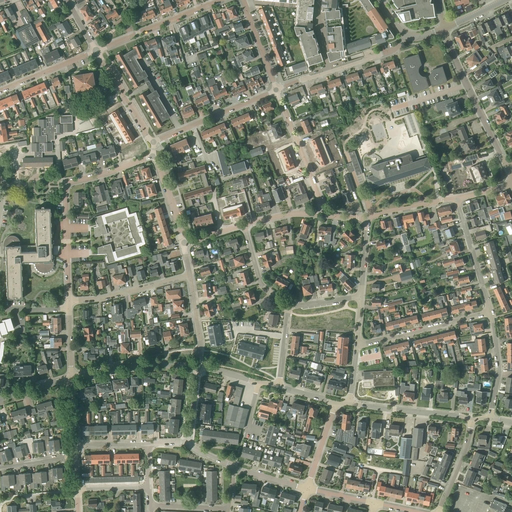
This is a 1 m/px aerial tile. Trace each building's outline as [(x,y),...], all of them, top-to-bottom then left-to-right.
[(30,0),(28,2),(27,0),(26,0),(23,2),(27,9),(28,11),(33,8),(32,6),(34,5),(31,0),(30,0)] [(61,4),(59,1),(58,0),(48,0),(49,1),(46,3),(50,10),(53,8),(55,12),(61,9),(59,5),(61,4)] [(98,7),(93,0),(91,1),(94,6),(90,8),(90,7),(88,8),(86,6),(80,10),(83,15),(98,7)] [(310,65),(323,61),(321,52),(319,52),(318,49),(320,49),(312,27),(312,21),(314,0),(297,0),(297,4),(295,29),(306,61),(307,66),(310,65)] [(326,52),(330,62),(346,56),(345,53),(345,46),(341,8),(336,8),(336,0),(322,0),(322,8),(321,9),(321,10),(322,10),(325,10),(330,51),(326,52)] [(359,0),(382,34),(349,45),(347,45),(349,53),(375,44),(385,41),(385,39),(392,39),(393,39),(393,38),(394,38),(394,37),(394,36),(383,21),(379,15),(375,8),(374,8),(368,0),(359,0)] [(394,0),(395,2),(396,3),(397,5),(399,6),(400,7),(402,13),(398,14),(404,22),(412,20),(420,18),(424,17),(434,15),(431,4),(431,1),(430,0),(394,0)] [(164,5),(167,12),(172,9),(170,3),(164,5)] [(161,14),(167,12),(164,5),(158,7),(161,14)] [(14,14),(10,7),(6,9),(5,9),(4,9),(4,10),(3,10),(7,17),(9,16),(11,21),(16,19),(13,14),(14,14)] [(98,7),(83,15),(86,21),(93,17),(91,15),(94,13),(97,11),(97,10),(99,9),(98,7)] [(146,10),(147,12),(149,19),(155,16),(153,11),(152,7),(147,9),(146,10)] [(222,17),(235,12),(234,9),(235,9),(234,7),(233,7),(226,9),(227,12),(221,14),(222,17)] [(263,20),(270,17),(273,16),(272,14),(269,15),(266,8),(259,10),(263,20)] [(13,31),(14,33),(18,41),(23,49),(25,48),(41,40),(42,43),(51,38),(44,24),(42,21),(34,26),(32,22),(25,9),(20,12),(22,16),(21,19),(25,25),(13,31)] [(113,19),(118,16),(114,10),(109,13),(113,19)] [(2,12),(2,11),(0,12),(0,22),(0,23),(2,26),(5,32),(8,31),(4,21),(7,19),(3,11),(2,12)] [(143,21),(149,19),(147,12),(141,15),(143,21)] [(226,21),(230,19),(237,17),(236,16),(237,15),(237,14),(236,14),(235,12),(222,17),(223,20),(224,19),(226,21)] [(109,22),(113,19),(109,13),(105,16),(109,22)] [(505,24),(505,25),(510,23),(511,27),(511,16),(509,17),(507,13),(501,16),(505,24)] [(213,28),(208,15),(207,16),(206,16),(205,16),(205,15),(202,17),(208,30),(213,28)] [(505,24),(501,16),(495,19),(496,19),(493,20),(500,35),(502,34),(499,27),(505,24)] [(32,22),(34,26),(42,21),(44,21),(42,17),(32,22)] [(208,30),(202,17),(200,18),(199,19),(198,19),(203,33),(203,32),(208,30)] [(266,29),(273,26),(279,24),(278,21),(275,22),(276,23),(272,25),(270,17),(263,20),(266,29)] [(214,21),(217,29),(224,27),(220,18),(214,21)] [(98,26),(97,24),(100,22),(98,19),(95,21),(88,25),(91,29),(98,26)] [(203,33),(198,19),(196,20),(196,21),(195,20),(193,22),(198,35),(203,33)] [(497,36),(500,35),(493,20),(490,22),(490,21),(484,24),(488,32),(494,29),(497,36)] [(57,26),(58,29),(60,28),(65,36),(71,33),(67,26),(68,26),(66,21),(57,26)] [(198,35),(193,22),(190,23),(189,24),(188,24),(193,38),(194,38),(193,37),(198,35)] [(217,29),(219,34),(230,30),(229,29),(233,28),(235,32),(242,29),(240,23),(233,26),(232,23),(227,25),(224,27),(217,29)] [(193,38),(188,24),(186,25),(186,26),(186,25),(183,27),(188,40),(193,38)] [(482,35),(488,32),(484,24),(478,26),(480,31),(477,32),(483,44),(486,42),(482,35)] [(98,26),(91,29),(94,35),(101,31),(101,30),(104,28),(103,26),(99,28),(98,26)] [(270,38),(277,36),(282,34),(281,31),(279,31),(279,32),(276,34),(273,26),(266,29),(270,38)] [(188,40),(183,27),(180,28),(179,29),(178,30),(183,42),(188,40)] [(471,39),(478,34),(476,29),(468,32),(471,39)] [(469,41),(470,40),(469,38),(465,40),(462,35),(455,38),(458,45),(466,42),(469,41)] [(75,38),(74,36),(66,41),(68,45),(72,43),(75,48),(76,48),(78,47),(78,46),(81,45),(76,37),(75,38)] [(172,54),(174,60),(176,59),(175,53),(177,52),(175,47),(174,47),(173,44),(175,44),(173,36),(167,38),(172,54)] [(239,42),(246,40),(245,36),(236,39),(234,36),(229,38),(231,44),(239,41),(239,42)] [(279,45),(284,44),(283,42),(279,43),(277,36),(270,38),(273,47),(279,45)] [(174,60),(172,54),(167,38),(161,39),(163,47),(167,46),(168,49),(165,50),(167,55),(169,55),(171,61),(174,60)] [(157,44),(154,39),(146,42),(143,42),(145,46),(147,45),(149,49),(151,48),(151,47),(157,44)] [(239,41),(231,44),(232,46),(236,44),(238,49),(249,45),(246,40),(239,42),(239,41)] [(466,42),(458,45),(461,50),(465,48),(467,51),(473,49),(469,41),(466,42)] [(166,111),(166,112),(161,115),(159,113),(164,110),(157,100),(153,102),(152,100),(156,97),(160,95),(156,90),(154,91),(150,84),(148,80),(146,77),(147,76),(144,71),(141,72),(137,75),(136,72),(140,70),(134,60),(130,62),(128,60),(136,55),(138,59),(144,56),(142,51),(143,50),(140,45),(139,46),(139,45),(133,48),(133,49),(123,55),(121,53),(115,56),(119,61),(118,62),(120,66),(123,65),(124,67),(121,68),(124,73),(126,71),(128,74),(125,75),(128,79),(130,78),(131,80),(129,81),(131,86),(132,85),(134,88),(140,85),(138,82),(143,79),(145,82),(147,86),(151,93),(146,95),(145,93),(139,96),(140,99),(140,100),(142,104),(145,102),(146,105),(143,106),(146,110),(148,109),(150,111),(147,112),(150,117),(152,115),(153,118),(151,119),(153,123),(154,123),(157,128),(163,124),(162,122),(170,117),(166,111)] [(282,53),(279,45),(273,47),(272,48),(276,57),(283,55),(286,53),(286,51),(282,53)] [(224,56),(223,48),(220,48),(220,46),(216,46),(219,58),(224,56)] [(511,51),(510,46),(509,46),(504,48),(505,51),(499,54),(501,58),(503,57),(505,61),(509,59),(508,57),(511,55),(511,56),(511,51)] [(53,61),(50,53),(46,54),(44,49),(40,51),(43,60),(45,59),(47,63),(53,61)] [(50,53),(53,61),(60,58),(57,50),(50,53)] [(236,61),(252,54),(250,50),(241,53),(242,54),(237,56),(234,57),(236,61)] [(478,61),(476,57),(479,55),(476,50),(472,54),(473,56),(466,60),(471,67),(479,62),(480,65),(485,61),(488,59),(486,56),(478,61)] [(252,54),(236,61),(239,67),(241,66),(240,63),(245,61),(245,62),(254,59),(252,54)] [(414,92),(429,88),(425,77),(423,77),(421,76),(419,74),(418,70),(419,68),(420,66),(421,65),(418,54),(403,59),(414,92)] [(286,62),(283,55),(276,57),(280,67),(290,63),(289,61),(286,62)] [(496,60),(494,56),(485,62),(487,65),(496,60)] [(29,62),(32,69),(38,67),(35,60),(29,62)] [(287,76),(308,70),(307,66),(306,61),(284,68),(287,76)] [(393,61),(387,63),(389,69),(392,68),(393,70),(398,69),(396,63),(394,64),(393,61)] [(27,72),(32,69),(29,62),(24,65),(27,72)] [(386,70),(389,69),(387,63),(381,65),(382,68),(380,68),(381,73),(384,72),(385,74),(387,73),(386,70)] [(21,74),(27,72),(24,65),(18,67),(21,74)] [(487,68),(485,65),(482,67),(475,72),(476,74),(475,75),(476,75),(475,76),(476,78),(477,78),(478,79),(485,73),(487,73),(485,69),(487,68)] [(252,76),(259,73),(256,66),(249,69),(250,71),(244,73),(245,77),(246,77),(246,78),(249,77),(248,76),(251,75),(252,76)] [(15,76),(21,74),(18,67),(13,69),(15,76)] [(375,67),(369,69),(371,75),(374,74),(375,76),(380,74),(378,69),(376,69),(375,67)] [(432,86),(447,82),(442,67),(432,70),(431,73),(430,74),(429,76),(432,86)] [(371,75),(369,69),(363,71),(364,73),(362,74),(364,80),(369,78),(368,76),(371,75)] [(5,81),(11,78),(8,71),(2,74),(5,81)] [(225,84),(229,82),(224,72),(221,74),(225,84)] [(95,92),(94,89),(94,88),(92,73),(73,76),(76,92),(81,91),(81,93),(82,93),(82,95),(89,94),(89,93),(95,92)] [(225,88),(227,87),(221,73),(218,74),(219,75),(220,78),(220,79),(223,86),(224,86),(225,88)] [(358,73),(351,75),(353,80),(357,79),(357,82),(362,80),(360,75),(358,75),(358,73)] [(260,79),(258,75),(244,81),(246,84),(246,85),(248,90),(251,89),(251,90),(263,85),(261,78),(260,79)] [(353,80),(351,75),(345,77),(346,79),(344,80),(346,85),(351,84),(350,82),(353,80)] [(59,83),(57,78),(50,81),(52,85),(49,87),(52,94),(58,107),(61,106),(60,103),(56,92),(55,90),(56,89),(55,87),(60,84),(60,83),(59,83)] [(215,100),(221,97),(216,85),(215,84),(213,78),(206,81),(209,87),(207,87),(210,95),(212,94),(215,100)] [(340,78),(334,80),(336,86),(339,85),(339,87),(344,86),(343,80),(341,81),(340,78)] [(336,86),(334,80),(327,82),(328,85),(326,86),(328,91),(333,90),(332,87),(336,86)] [(485,90),(493,86),(490,80),(482,84),(483,87),(482,87),(484,90),(485,90)] [(235,82),(240,94),(246,92),(243,85),(242,83),(239,85),(237,81),(235,82)] [(240,94),(235,82),(232,83),(233,87),(234,90),(231,91),(234,97),(240,94)] [(38,86),(41,93),(47,90),(46,89),(44,83),(38,86)] [(216,85),(221,97),(227,94),(224,88),(221,90),(220,87),(220,88),(218,83),(215,84),(216,85)] [(322,84),(316,86),(318,92),(321,91),(322,95),(327,93),(325,86),(323,87),(322,84)] [(189,96),(194,94),(191,85),(185,87),(189,96)] [(32,88),(35,95),(41,93),(38,86),(32,88)] [(195,88),(197,92),(203,105),(209,102),(207,96),(206,96),(205,93),(202,94),(200,91),(201,90),(199,86),(195,88)] [(301,93),(304,92),(302,86),(292,90),(293,94),(291,95),(288,96),(291,104),(292,104),(293,106),(300,103),(299,101),(298,98),(296,93),(300,91),(301,93)] [(314,93),(318,92),(316,86),(310,88),(310,91),(308,92),(310,97),(312,96),(315,96),(314,93)] [(489,101),(503,94),(500,86),(498,87),(490,91),(491,94),(487,95),(488,98),(489,101)] [(32,88),(27,90),(30,97),(35,95),(32,88)] [(30,97),(27,90),(21,93),(22,95),(24,99),(24,100),(27,98),(28,102),(30,101),(31,105),(33,104),(32,103),(34,103),(33,99),(31,100),(30,97)] [(197,107),(203,105),(197,92),(195,93),(195,94),(192,95),(194,99),(195,101),(194,101),(197,107)] [(14,104),(19,102),(16,94),(11,97),(14,104)] [(503,94),(489,101),(491,104),(491,103),(492,106),(496,104),(498,107),(506,103),(503,94)] [(176,108),(177,107),(180,106),(177,95),(172,97),(176,108)] [(8,106),(14,104),(11,97),(5,99),(8,106)] [(416,129),(408,98),(391,102),(390,98),(376,102),(378,110),(393,106),(400,131),(411,128),(412,133),(417,132),(416,129)] [(0,102),(3,109),(8,106),(5,99),(0,101),(0,102)] [(459,106),(457,103),(457,102),(449,105),(447,101),(435,104),(438,111),(447,107),(450,117),(461,112),(458,106),(459,106)] [(266,112),(273,109),(270,102),(263,106),(259,108),(261,112),(265,110),(266,112)] [(194,113),(192,108),(190,105),(181,109),(183,112),(182,112),(184,118),(184,117),(185,119),(188,118),(187,116),(190,115),(194,113)] [(509,114),(505,106),(501,106),(500,107),(498,107),(501,112),(494,115),(497,120),(496,121),(497,124),(499,124),(503,122),(504,122),(506,121),(506,120),(507,120),(505,116),(509,114)] [(118,109),(108,115),(111,121),(121,115),(118,109)] [(107,115),(105,111),(99,115),(102,120),(108,116),(107,114),(107,115)] [(243,116),(245,122),(251,119),(254,118),(252,115),(250,116),(249,113),(243,116)] [(115,127),(125,121),(121,115),(111,121),(115,127)] [(351,129),(357,127),(353,115),(347,117),(351,129)] [(72,123),(72,116),(60,116),(60,117),(59,117),(51,117),(46,117),(46,120),(38,120),(38,128),(33,128),(33,136),(31,136),(31,143),(31,152),(36,151),(36,155),(34,155),(34,159),(23,159),(23,167),(52,166),(52,158),(42,158),(42,153),(44,153),(44,151),(52,151),(52,143),(51,143),(51,141),(54,140),(54,135),(56,135),(56,133),(65,132),(64,132),(72,132),(72,124),(71,124),(71,123),(72,123)] [(271,125),(270,121),(268,117),(267,118),(263,119),(265,125),(267,124),(268,127),(271,125)] [(234,126),(239,124),(237,118),(231,121),(234,126)] [(307,119),(303,121),(301,122),(303,128),(309,125),(309,126),(312,125),(312,124),(316,123),(318,122),(317,120),(315,121),(312,122),(311,121),(308,122),(307,120),(307,119)] [(125,121),(115,127),(118,133),(128,127),(125,121)] [(270,134),(280,130),(279,127),(280,126),(279,124),(278,124),(271,126),(272,130),(268,131),(270,134)] [(309,125),(303,128),(305,134),(312,131),(309,125)] [(228,126),(203,134),(205,139),(229,131),(228,126)] [(128,127),(118,133),(121,139),(131,133),(128,127)] [(460,147),(456,148),(458,152),(464,150),(465,153),(466,153),(467,153),(468,154),(469,153),(469,152),(469,151),(475,149),(472,144),(474,143),(472,138),(468,139),(463,127),(457,129),(458,133),(462,142),(461,142),(462,142),(460,143),(461,146),(463,146),(463,147),(462,148),(462,147),(460,148),(460,147)] [(371,128),(364,129),(367,148),(374,147),(371,128)] [(457,129),(449,132),(451,138),(456,137),(455,134),(458,133),(457,129)] [(280,130),(270,134),(270,136),(274,134),(275,139),(283,136),(282,136),(283,135),(283,133),(281,133),(280,130)] [(441,142),(451,138),(448,132),(439,136),(435,138),(437,144),(441,142)] [(131,133),(121,139),(125,145),(135,139),(131,133)] [(382,138),(387,152),(396,149),(391,134),(382,138)] [(322,136),(311,140),(314,147),(324,142),(322,136)] [(186,139),(181,141),(185,150),(190,148),(186,139)] [(181,141),(177,143),(180,152),(185,150),(181,141)] [(324,142),(314,147),(316,153),(327,149),(324,142)] [(109,158),(106,149),(105,149),(105,148),(103,149),(102,146),(101,146),(101,143),(95,145),(98,156),(101,155),(102,160),(109,158)] [(176,154),(180,152),(177,143),(174,144),(172,145),(172,147),(169,148),(175,162),(178,160),(176,154)] [(106,149),(109,158),(110,157),(111,158),(116,157),(116,156),(115,156),(113,148),(114,148),(113,144),(108,146),(106,147),(107,149),(106,149)] [(95,157),(98,156),(95,145),(93,146),(94,148),(87,150),(88,155),(87,155),(89,163),(96,161),(95,157)] [(252,158),(263,153),(261,147),(250,151),(252,158)] [(288,148),(278,151),(280,158),(291,154),(288,148)] [(327,149),(316,153),(319,159),(329,155),(327,149)] [(89,163),(87,155),(84,155),(83,151),(77,153),(79,161),(82,161),(83,164),(89,163)] [(67,155),(69,159),(71,168),(77,166),(76,162),(79,161),(77,153),(71,154),(67,155)] [(291,154),(280,158),(283,165),(293,161),(291,154)] [(371,167),(374,175),(367,177),(370,188),(385,183),(385,184),(390,183),(389,182),(431,168),(429,163),(427,158),(426,158),(425,156),(412,160),(411,155),(410,155),(410,154),(409,154),(408,154),(408,155),(407,155),(374,165),(374,166),(371,167)] [(329,155),(319,159),(321,166),(332,162),(329,155)] [(468,162),(462,163),(463,168),(473,165),(472,161),(475,160),(474,156),(467,158),(468,162)] [(71,168),(69,159),(67,160),(67,159),(62,160),(64,169),(71,168)] [(293,161),(283,165),(285,171),(296,167),(293,161)] [(233,173),(246,169),(244,162),(231,166),(233,173)] [(190,164),(192,170),(187,172),(189,178),(198,175),(196,169),(195,169),(194,163),(190,164)] [(483,168),(483,167),(483,165),(482,165),(482,164),(472,168),(469,169),(470,173),(472,173),(473,176),(472,178),(474,181),(476,182),(486,178),(486,177),(487,176),(486,175),(485,175),(483,168)] [(207,172),(205,166),(196,169),(198,175),(201,174),(203,181),(207,180),(205,173),(207,172)] [(179,174),(178,175),(180,181),(189,178),(187,172),(183,173),(181,167),(177,168),(179,174)] [(135,177),(149,173),(148,168),(140,170),(141,173),(140,173),(140,172),(134,174),(135,177)] [(413,184),(416,198),(427,195),(427,196),(438,193),(433,172),(420,176),(422,181),(413,184)] [(353,201),(350,193),(355,191),(349,174),(343,176),(349,192),(345,193),(344,191),(341,192),(341,194),(345,204),(353,201)] [(328,195),(336,192),(333,184),(335,183),(333,177),(327,179),(328,184),(324,185),(328,195)] [(248,186),(245,178),(233,182),(234,187),(241,185),(241,188),(248,186)] [(126,189),(125,188),(122,189),(120,180),(114,182),(114,183),(110,184),(111,189),(110,189),(112,196),(118,195),(118,196),(123,195),(125,201),(129,200),(126,189)] [(205,188),(203,189),(205,195),(213,192),(211,186),(209,187),(207,180),(203,181),(205,188)] [(135,195),(154,189),(153,184),(146,186),(145,185),(141,186),(142,189),(134,191),(135,195)] [(97,193),(92,194),(93,198),(98,197),(99,202),(105,200),(105,199),(103,191),(104,191),(102,185),(95,187),(97,193)] [(297,205),(309,200),(303,186),(297,189),(299,194),(293,196),(297,205)] [(281,201),(285,199),(281,187),(277,189),(279,196),(281,201)] [(156,195),(154,189),(135,195),(137,199),(145,197),(145,198),(148,197),(156,195)] [(203,189),(194,192),(195,198),(200,196),(202,203),(206,201),(204,195),(205,195),(203,189)] [(281,201),(279,196),(277,189),(272,190),(276,202),(281,201)] [(195,198),(194,192),(184,194),(186,201),(187,200),(189,207),(193,205),(191,199),(195,198)] [(502,202),(504,205),(505,204),(505,205),(511,203),(510,199),(511,199),(509,195),(507,195),(506,192),(503,193),(504,196),(504,197),(503,198),(504,201),(502,202)] [(81,195),(81,193),(74,193),(74,205),(82,205),(81,199),(85,199),(85,195),(81,195)] [(504,197),(504,196),(503,193),(500,194),(500,195),(495,197),(499,206),(504,205),(502,202),(504,201),(503,198),(504,197)] [(260,197),(260,196),(259,194),(257,194),(258,198),(257,198),(258,202),(259,205),(255,206),(257,212),(264,210),(260,197)] [(263,196),(260,197),(264,210),(271,209),(270,206),(273,206),(270,198),(269,199),(268,194),(263,196)] [(469,212),(474,211),(480,209),(477,200),(471,202),(472,203),(467,205),(469,212)] [(235,205),(238,216),(245,215),(243,206),(242,203),(235,205)] [(229,207),(231,218),(238,216),(235,205),(229,207)] [(449,216),(449,215),(452,214),(450,206),(437,209),(439,217),(446,215),(447,217),(440,218),(441,223),(453,221),(452,216),(449,216)] [(500,215),(502,221),(505,220),(502,214),(505,214),(504,210),(503,210),(502,207),(498,209),(497,208),(492,210),(491,206),(487,208),(488,211),(490,219),(500,215)] [(153,216),(156,216),(162,214),(160,207),(154,209),(155,213),(152,214),(149,215),(150,218),(153,216)] [(229,207),(222,208),(225,220),(231,218),(229,207)] [(128,215),(126,208),(102,216),(101,215),(94,217),(94,218),(95,218),(97,224),(96,224),(96,225),(97,224),(98,226),(93,227),(93,228),(94,228),(94,232),(94,238),(98,237),(105,234),(104,229),(105,229),(104,225),(121,220),(127,218),(129,224),(128,224),(132,239),(133,239),(135,245),(128,247),(113,252),(111,248),(109,249),(108,244),(101,246),(97,248),(98,250),(97,250),(98,254),(97,254),(97,255),(106,254),(107,256),(106,256),(108,263),(116,261),(115,261),(140,253),(138,246),(145,244),(141,231),(143,231),(141,225),(139,226),(135,213),(128,215)] [(50,217),(50,209),(35,209),(36,245),(20,246),(20,244),(20,242),(19,240),(18,239),(17,238),(15,236),(13,236),(11,236),(9,236),(8,237),(6,238),(5,239),(4,240),(4,242),(3,244),(3,246),(4,257),(6,257),(7,299),(13,299),(13,301),(15,301),(15,299),(22,299),(21,262),(34,262),(35,264),(35,265),(35,267),(36,269),(37,270),(39,271),(41,272),(42,273),(44,273),(46,273),(48,272),(49,271),(50,271),(51,270),(52,268),(53,266),(53,265),(53,263),(52,217),(50,217)] [(490,219),(488,211),(482,213),(483,215),(476,217),(476,218),(471,219),(473,226),(480,224),(479,220),(485,218),(485,219),(489,217),(490,219)] [(194,226),(198,226),(198,227),(202,226),(199,217),(196,218),(194,212),(191,213),(194,226)] [(424,215),(424,212),(418,213),(419,221),(423,221),(424,226),(428,225),(427,220),(430,220),(429,214),(424,215)] [(157,222),(164,220),(162,214),(156,216),(157,222)] [(211,214),(205,216),(207,225),(214,223),(211,214)] [(405,229),(409,228),(408,223),(414,222),(412,214),(402,217),(404,224),(405,229)] [(205,216),(199,217),(202,226),(207,225),(205,216)] [(403,234),(405,233),(404,225),(401,225),(399,217),(393,219),(395,226),(395,229),(398,228),(399,230),(402,230),(403,234)] [(166,226),(164,220),(157,222),(159,225),(156,226),(152,227),(153,230),(166,226)] [(388,221),(388,220),(380,221),(382,229),(388,228),(388,231),(393,230),(391,221),(388,221)] [(429,231),(440,229),(438,222),(433,223),(434,225),(428,226),(429,231)] [(477,240),(486,237),(485,233),(492,231),(490,224),(476,228),(477,232),(475,233),(477,240)] [(166,226),(159,228),(160,229),(161,234),(168,232),(166,226)] [(298,228),(299,239),(306,239),(306,236),(305,227),(298,228)] [(447,238),(449,237),(454,235),(452,228),(447,229),(445,230),(445,231),(442,231),(445,239),(447,238)] [(285,229),(277,230),(278,238),(278,241),(286,240),(285,229)] [(263,242),(262,239),(264,238),(269,237),(267,230),(259,232),(259,233),(255,234),(257,240),(257,243),(263,242)] [(163,240),(169,238),(168,232),(161,234),(163,240)] [(406,233),(405,233),(403,234),(401,234),(405,249),(407,248),(410,248),(406,233)] [(509,262),(511,261),(511,258),(506,237),(502,238),(509,262)] [(169,238),(163,240),(165,246),(166,246),(171,244),(169,238)] [(239,244),(237,239),(232,240),(232,239),(229,240),(230,241),(229,241),(229,242),(227,243),(229,247),(231,246),(231,247),(232,246),(233,249),(240,247),(239,244)] [(389,243),(389,240),(385,241),(385,240),(376,242),(378,249),(386,247),(385,244),(389,243)] [(446,251),(458,247),(456,241),(449,243),(451,248),(449,248),(449,247),(445,248),(440,249),(442,252),(446,251)] [(495,284),(505,281),(502,271),(504,270),(495,241),(485,244),(486,246),(484,247),(492,273),(491,274),(493,282),(494,281),(495,284)] [(345,243),(342,242),(341,249),(353,250),(354,243),(345,242),(345,243)] [(450,251),(452,251),(453,255),(460,252),(458,247),(446,251),(447,254),(451,252),(450,251)] [(221,258),(225,257),(225,255),(232,253),(230,248),(223,250),(224,254),(220,255),(221,258)] [(204,256),(203,250),(195,252),(197,258),(202,256),(204,261),(210,260),(208,255),(204,256)] [(264,261),(275,258),(273,251),(270,252),(270,251),(262,254),(264,261)] [(160,264),(165,262),(164,257),(167,256),(166,252),(157,254),(160,264)] [(229,264),(244,260),(242,256),(233,258),(233,259),(228,261),(229,264)] [(266,267),(277,264),(275,258),(264,261),(266,267)] [(464,265),(462,258),(455,260),(454,258),(448,260),(442,262),(443,266),(455,263),(456,267),(464,265)] [(170,263),(169,261),(166,262),(166,264),(166,266),(167,266),(167,268),(170,267),(171,271),(178,270),(176,262),(170,263)] [(351,271),(351,264),(340,263),(339,270),(343,270),(351,271)] [(116,264),(106,266),(106,268),(107,269),(113,268),(115,276),(112,277),(113,284),(116,283),(117,285),(121,284),(116,264)] [(158,267),(157,264),(153,265),(153,266),(149,267),(149,266),(148,267),(149,271),(150,277),(158,275),(156,269),(156,268),(158,267)] [(266,267),(267,274),(279,271),(277,264),(266,267)] [(385,270),(386,265),(379,264),(379,265),(374,265),(374,268),(373,269),(372,271),(373,271),(373,272),(381,273),(382,269),(385,270)] [(392,275),(397,274),(400,273),(405,271),(403,264),(398,265),(398,267),(395,268),(390,270),(392,275)] [(128,274),(126,268),(122,269),(121,265),(117,266),(117,267),(117,269),(118,271),(121,284),(125,283),(123,275),(128,274)] [(138,280),(144,278),(142,271),(145,270),(144,265),(135,267),(136,272),(138,280)] [(126,268),(128,274),(129,277),(135,275),(133,266),(126,268)] [(215,268),(201,273),(202,277),(211,274),(211,273),(216,272),(215,268)] [(401,281),(413,278),(411,270),(399,273),(401,281)] [(238,278),(235,278),(236,281),(238,281),(242,279),(249,277),(247,271),(241,273),(237,274),(238,278)] [(280,277),(279,271),(267,274),(269,281),(270,280),(277,278),(280,277)] [(89,286),(88,274),(82,275),(82,279),(83,283),(79,283),(80,290),(87,289),(87,286),(89,286)] [(469,278),(469,277),(469,276),(468,276),(468,275),(458,278),(458,276),(453,277),(454,281),(458,280),(460,287),(465,285),(464,283),(470,282),(469,281),(470,281),(470,279),(469,279),(469,278)] [(105,288),(104,285),(108,284),(106,276),(101,277),(102,280),(96,282),(97,285),(98,285),(99,289),(105,288)] [(352,291),(357,286),(352,281),(350,283),(345,278),(342,282),(352,291)] [(334,279),(327,280),(329,292),(336,291),(335,283),(334,279)] [(327,280),(321,281),(322,293),(329,292),(327,280)] [(322,293),(321,281),(314,282),(316,294),(322,293)] [(307,283),(309,295),(316,294),(314,282),(307,283)] [(307,283),(300,284),(301,287),(300,287),(301,296),(309,295),(307,283)] [(496,295),(502,293),(499,287),(493,289),(496,295)] [(166,299),(172,299),(178,298),(180,298),(179,290),(166,291),(166,299)] [(253,293),(252,291),(245,293),(246,299),(255,297),(254,293),(253,293)] [(499,301),(505,298),(502,293),(496,295),(499,301)] [(256,301),(255,297),(246,299),(247,303),(248,303),(248,305),(256,303),(255,301),(256,301)] [(165,307),(183,305),(182,301),(178,301),(178,298),(172,299),(172,303),(169,303),(169,304),(164,305),(165,307)] [(382,299),(382,298),(377,298),(377,299),(373,299),(372,306),(381,306),(381,303),(386,303),(386,299),(382,299)] [(501,307),(507,304),(505,298),(499,301),(501,307)] [(140,306),(141,309),(140,306),(144,305),(145,309),(147,308),(148,315),(152,315),(150,304),(146,305),(144,299),(138,300),(140,306)] [(465,310),(464,304),(460,305),(458,299),(456,299),(459,312),(465,310)] [(141,309),(140,306),(138,300),(132,302),(133,305),(132,305),(132,308),(129,309),(129,315),(130,315),(138,313),(137,310),(141,309)] [(244,303),(243,300),(239,301),(231,304),(232,308),(233,308),(234,311),(242,309),(240,304),(244,303)] [(442,302),(438,303),(442,316),(444,316),(444,317),(448,316),(448,315),(446,308),(443,309),(442,302)] [(205,311),(213,309),(212,305),(211,303),(204,305),(204,307),(203,307),(205,311)] [(504,313),(510,310),(507,304),(501,307),(504,313)] [(174,314),(174,310),(183,309),(183,305),(165,307),(163,307),(159,308),(160,311),(164,311),(163,310),(165,309),(170,309),(170,314),(174,314)] [(384,311),(389,310),(388,307),(383,308),(383,309),(380,310),(381,314),(382,319),(381,314),(384,313),(384,311)] [(433,308),(430,309),(427,310),(428,313),(429,319),(436,318),(434,311),(433,308)] [(213,309),(205,311),(206,315),(207,315),(207,317),(215,315),(214,313),(213,309)] [(350,309),(336,311),(338,320),(340,319),(340,316),(351,314),(350,309)] [(89,316),(88,310),(83,310),(83,318),(88,318),(88,319),(93,319),(93,316),(89,316)] [(52,325),(60,325),(60,317),(51,318),(51,321),(49,321),(49,320),(46,320),(46,315),(43,315),(43,320),(42,320),(42,325),(49,325),(52,325)] [(278,319),(278,316),(269,315),(269,318),(270,318),(269,325),(276,326),(277,319),(278,319)] [(312,315),(298,317),(299,326),(302,326),(301,321),(311,320),(311,324),(314,323),(314,319),(312,320),(312,315)] [(410,317),(412,324),(418,322),(417,315),(410,317)] [(0,336),(2,336),(1,334),(8,332),(7,329),(12,327),(9,318),(2,321),(2,322),(0,322),(0,336)] [(175,321),(168,322),(170,329),(176,328),(176,329),(176,331),(179,330),(187,329),(186,323),(178,325),(176,325),(175,321)] [(376,326),(375,321),(372,322),(373,327),(372,327),(373,333),(377,332),(377,334),(381,333),(381,331),(380,325),(376,326)] [(477,324),(477,322),(473,323),(469,323),(469,327),(474,327),(474,332),(475,335),(482,334),(481,331),(484,330),(483,329),(484,329),(484,327),(482,326),(482,323),(477,324)] [(220,325),(208,327),(209,334),(221,331),(220,325)] [(154,345),(153,344),(156,343),(154,334),(158,334),(157,327),(153,328),(154,332),(147,333),(148,340),(144,340),(145,345),(149,344),(149,345),(149,344),(149,346),(154,345)] [(187,329),(179,330),(176,331),(177,334),(174,334),(175,339),(178,338),(178,336),(182,335),(182,337),(185,337),(185,335),(188,334),(187,329)] [(164,341),(171,339),(170,331),(162,333),(164,341)] [(221,331),(209,334),(211,340),(223,338),(221,331)] [(442,334),(433,336),(434,343),(435,343),(437,342),(440,341),(444,340),(442,334)] [(433,336),(426,338),(428,344),(431,344),(432,350),(433,349),(435,354),(438,353),(438,350),(437,350),(435,343),(434,343),(433,336)] [(124,338),(125,353),(129,352),(129,350),(132,350),(132,343),(129,343),(129,337),(124,338)] [(54,339),(54,338),(50,338),(50,341),(50,348),(58,348),(58,345),(60,345),(60,339),(54,339)] [(223,338),(211,340),(212,347),(224,345),(223,338)] [(240,342),(237,354),(243,356),(246,344),(240,342)] [(298,346),(298,343),(292,342),(291,348),(309,350),(307,350),(307,347),(298,346)] [(403,359),(406,358),(402,343),(396,345),(397,351),(401,350),(403,359)] [(246,344),(243,356),(250,357),(253,345),(246,344)] [(253,345),(250,357),(256,359),(259,347),(253,345)] [(472,346),(469,347),(470,349),(471,356),(485,354),(484,351),(486,351),(485,345),(478,345),(472,346)] [(99,347),(91,347),(91,349),(88,349),(88,352),(84,353),(84,360),(89,360),(95,359),(95,358),(96,358),(96,354),(94,353),(94,350),(99,350),(99,351),(103,351),(103,353),(107,353),(106,347),(99,347)] [(259,347),(256,359),(263,360),(266,348),(259,347)] [(45,351),(40,352),(42,356),(45,364),(49,363),(47,356),(46,355),(45,351)] [(380,351),(366,354),(368,363),(372,362),(371,359),(381,357),(380,351)] [(55,369),(61,368),(59,360),(62,359),(60,353),(55,354),(55,355),(51,356),(54,365),(53,366),(54,369),(55,369)] [(42,366),(41,362),(38,363),(39,367),(37,367),(39,374),(47,372),(45,365),(42,366)] [(322,367),(322,365),(318,364),(317,367),(313,383),(320,385),(321,380),(325,381),(326,375),(323,375),(323,374),(319,373),(319,370),(321,371),(322,367)] [(14,376),(30,375),(30,366),(13,367),(14,376)] [(317,367),(314,366),(312,375),(311,375),(311,376),(307,375),(306,381),(313,383),(317,367)] [(291,370),(289,375),(295,377),(294,378),(298,379),(300,372),(301,369),(301,368),(297,367),(296,371),(291,370)] [(339,372),(340,369),(337,368),(336,371),(338,372),(334,388),(341,390),(343,384),(345,385),(347,380),(343,379),(344,373),(339,372)] [(336,371),(332,370),(331,375),(334,376),(333,381),(329,380),(328,387),(334,388),(338,372),(336,371)] [(394,385),(393,371),(364,372),(364,380),(373,379),(373,386),(394,385)] [(170,385),(182,386),(183,379),(179,379),(180,375),(173,374),(172,379),(174,379),(174,380),(173,379),(172,382),(173,383),(170,383),(170,385)] [(134,401),(133,396),(134,396),(133,393),(135,393),(134,385),(138,385),(138,377),(131,378),(132,386),(130,386),(130,390),(129,391),(127,397),(125,400),(125,402),(134,401)] [(120,388),(119,380),(118,379),(116,379),(116,380),(112,381),(113,385),(113,386),(113,389),(114,389),(114,393),(117,392),(117,388),(120,388)] [(119,380),(120,388),(124,387),(125,391),(128,391),(127,387),(128,387),(127,383),(126,379),(123,379),(122,379),(120,379),(120,380),(119,380)] [(445,392),(446,389),(443,389),(444,381),(436,380),(435,388),(441,389),(440,391),(440,394),(439,401),(447,402),(448,395),(448,392),(445,392)] [(103,383),(106,398),(109,397),(108,394),(111,393),(111,390),(109,382),(108,382),(106,382),(106,383),(103,383)] [(97,384),(96,385),(97,393),(101,392),(102,394),(103,398),(105,398),(106,398),(103,383),(99,384),(99,383),(97,384)] [(215,393),(217,386),(205,383),(203,390),(215,393)] [(410,386),(405,386),(405,383),(401,383),(400,394),(404,394),(403,400),(404,400),(404,401),(406,401),(406,400),(408,400),(410,387),(410,386)] [(474,385),(474,391),(476,391),(476,395),(477,395),(476,402),(486,403),(487,392),(479,391),(480,384),(475,384),(475,385),(474,385)] [(181,393),(182,386),(170,385),(169,388),(173,389),(172,393),(181,393)] [(232,386),(231,385),(230,385),(229,385),(228,385),(226,393),(227,393),(226,397),(229,398),(230,398),(231,394),(235,396),(233,405),(229,404),(225,419),(224,425),(232,426),(244,428),(249,409),(238,406),(242,388),(235,386),(235,387),(232,386)] [(90,387),(87,388),(89,396),(89,398),(90,402),(93,402),(92,398),(91,396),(96,395),(94,387),(93,386),(91,386),(90,387)] [(81,389),(80,389),(81,392),(81,395),(82,397),(85,397),(86,399),(86,403),(90,402),(89,398),(89,396),(87,388),(84,388),(83,388),(81,388),(81,389)] [(426,389),(423,389),(422,394),(421,399),(429,400),(430,394),(429,394),(429,391),(426,391),(426,389)] [(467,397),(467,394),(464,393),(464,391),(461,391),(460,397),(459,396),(459,403),(467,404),(467,397)] [(171,406),(180,407),(181,399),(172,399),(172,400),(171,400),(170,402),(171,402),(171,406)] [(201,405),(201,409),(202,409),(201,411),(210,412),(211,406),(212,406),(213,402),(205,400),(205,404),(202,403),(202,405),(201,405)] [(280,410),(283,402),(283,401),(278,400),(277,402),(274,401),(274,403),(269,401),(269,404),(262,402),(257,416),(267,419),(269,412),(276,414),(277,409),(280,410)] [(48,413),(47,410),(53,408),(51,401),(44,403),(46,410),(48,417),(50,417),(49,413),(48,413)] [(287,406),(285,411),(287,411),(287,418),(291,419),(292,416),(293,413),(296,414),(299,404),(298,404),(298,403),(294,402),(294,403),(293,403),(292,407),(287,406)] [(48,417),(46,410),(44,403),(36,405),(39,412),(42,411),(43,414),(44,414),(45,418),(48,417)] [(299,404),(296,414),(300,415),(299,418),(305,419),(308,408),(304,407),(305,406),(304,406),(304,404),(300,403),(300,405),(299,404)] [(315,409),(314,408),(313,407),(311,408),(309,416),(309,418),(308,418),(305,430),(310,432),(313,419),(314,417),(316,418),(318,409),(315,409)] [(18,411),(22,425),(25,424),(23,417),(26,416),(29,415),(28,410),(25,411),(25,409),(18,411)] [(19,425),(22,425),(18,411),(10,413),(12,420),(18,418),(19,421),(18,422),(19,425)] [(200,413),(200,417),(201,417),(201,418),(204,419),(203,423),(211,424),(211,418),(210,418),(210,412),(201,411),(201,413),(200,413)] [(349,429),(351,415),(350,415),(350,414),(346,414),(346,415),(343,414),(342,429),(338,428),(334,439),(352,445),(353,436),(355,426),(351,426),(351,430),(349,429)] [(156,432),(156,425),(155,425),(155,421),(152,421),(152,425),(147,425),(147,433),(153,433),(153,432),(156,432)] [(365,431),(366,422),(358,422),(358,430),(357,434),(364,435),(364,430),(365,431)] [(38,432),(37,429),(36,423),(30,425),(32,431),(34,431),(35,433),(38,432)] [(379,434),(379,431),(380,431),(381,424),(373,423),(372,430),(375,430),(375,434),(374,434),(374,439),(375,439),(374,443),(375,443),(375,445),(376,445),(376,448),(375,448),(370,448),(370,452),(382,453),(383,439),(378,438),(378,434),(379,434)] [(178,427),(169,426),(164,425),(164,429),(167,429),(167,432),(168,432),(168,433),(177,433),(178,427)] [(270,425),(268,431),(278,433),(279,429),(283,430),(284,428),(279,427),(270,425)] [(402,435),(403,427),(399,426),(390,425),(389,432),(390,432),(390,433),(393,433),(393,432),(398,433),(398,435),(402,435)] [(432,427),(432,426),(429,425),(429,426),(428,426),(428,433),(428,435),(432,435),(432,434),(435,434),(435,435),(438,436),(439,428),(436,428),(436,427),(432,427)] [(423,429),(414,428),(412,445),(411,445),(410,460),(416,460),(418,448),(418,446),(421,446),(423,429)] [(458,437),(459,429),(452,428),(452,432),(451,436),(450,441),(454,441),(454,440),(457,440),(457,437),(458,437)] [(202,440),(209,441),(211,431),(203,430),(203,431),(203,436),(202,440)] [(216,442),(218,432),(211,431),(209,441),(216,442)] [(281,436),(282,435),(278,433),(268,431),(267,437),(276,439),(277,435),(281,436)] [(224,443),(225,433),(218,432),(216,442),(224,443)] [(231,444),(232,434),(225,433),(224,443),(231,444)] [(53,440),(54,451),(60,450),(60,449),(62,449),(61,434),(57,434),(57,439),(53,440)] [(232,434),(231,444),(238,445),(239,435),(232,434)] [(489,451),(490,443),(486,443),(486,436),(479,435),(478,444),(482,444),(482,443),(486,444),(485,447),(481,446),(480,450),(489,451)] [(44,451),(46,451),(44,436),(40,437),(41,441),(37,442),(38,453),(44,452),(44,451)] [(54,451),(53,440),(49,441),(48,436),(44,436),(46,451),(49,450),(49,451),(54,451)] [(267,437),(265,443),(274,445),(276,441),(280,442),(280,440),(276,439),(267,437)] [(504,445),(505,441),(499,441),(500,437),(493,437),(493,444),(492,444),(492,447),(495,447),(496,444),(500,444),(504,445)] [(23,441),(19,442),(20,446),(23,456),(28,455),(28,454),(30,453),(27,438),(22,440),(23,441)] [(32,438),(27,438),(30,453),(33,453),(38,453),(37,442),(33,443),(32,438)] [(411,439),(401,438),(399,458),(409,459),(411,439)] [(12,443),(10,443),(15,457),(17,457),(17,458),(19,457),(23,456),(20,446),(16,447),(14,442),(12,443)] [(352,445),(345,443),(344,445),(340,443),(340,444),(334,442),(332,445),(334,446),(333,450),(345,454),(347,448),(351,449),(352,445)] [(8,449),(4,450),(7,461),(12,459),(12,458),(15,457),(10,443),(9,444),(7,444),(7,446),(8,449)] [(252,460),(255,450),(251,449),(252,445),(250,444),(249,449),(246,458),(252,460)] [(309,452),(311,446),(304,444),(304,445),(303,445),(300,446),(297,445),(296,448),(309,452)] [(255,450),(252,460),(259,461),(261,452),(257,451),(258,447),(256,446),(255,450)] [(294,447),(293,450),(295,451),(301,453),(300,455),(307,457),(309,452),(296,448),(294,447)] [(273,466),(276,456),(272,455),(273,451),(271,450),(270,455),(267,464),(268,464),(268,465),(271,466),(271,465),(273,466)] [(276,456),(273,466),(280,468),(282,458),(278,457),(279,453),(277,452),(276,456)] [(450,462),(452,456),(445,452),(442,459),(450,462)] [(473,458),(483,462),(486,455),(483,454),(483,455),(475,452),(473,458)] [(167,465),(168,454),(161,454),(160,464),(167,465)] [(174,466),(176,455),(168,454),(167,465),(174,466)] [(85,463),(91,463),(91,455),(84,455),(85,460),(82,460),(82,466),(85,466),(85,463)] [(291,457),(285,455),(284,459),(283,462),(288,464),(289,460),(294,462),(295,458),(291,457)] [(338,467),(340,458),(329,455),(326,463),(338,467)] [(480,469),(483,462),(473,458),(470,465),(478,468),(480,469)] [(410,460),(407,459),(404,459),(402,474),(408,475),(410,460)] [(449,465),(450,462),(442,459),(441,462),(438,461),(437,463),(448,468),(449,465)] [(185,471),(187,461),(180,460),(178,470),(185,471)] [(192,472),(194,462),(187,461),(185,471),(192,472)] [(200,473),(201,463),(194,462),(192,472),(200,473)] [(447,471),(448,468),(437,463),(435,466),(438,468),(437,470),(445,474),(446,471),(447,471)] [(299,475),(300,475),(300,473),(301,473),(302,468),(296,466),(290,464),(289,467),(288,470),(291,471),(296,472),(297,473),(296,474),(299,475)] [(500,474),(502,468),(493,465),(491,470),(500,474)] [(430,475),(433,469),(428,466),(425,473),(430,475)] [(56,468),(57,479),(61,478),(62,483),(66,483),(64,468),(62,468),(62,467),(56,468)] [(53,479),(57,479),(56,468),(51,468),(51,469),(48,470),(48,472),(50,484),(53,484),(53,479)] [(330,480),(332,471),(324,469),(321,481),(328,483),(329,480),(330,480)] [(469,469),(466,476),(478,480),(478,481),(479,478),(475,476),(476,472),(469,469)] [(442,480),(445,474),(437,470),(436,473),(433,472),(430,478),(434,480),(437,481),(438,478),(442,480)] [(48,472),(46,472),(46,471),(40,472),(41,483),(45,482),(46,487),(50,487),(50,484),(48,472)] [(486,477),(488,474),(481,471),(479,474),(483,476),(482,479),(485,480),(486,477)] [(37,483),(41,483),(40,472),(35,472),(35,473),(32,473),(34,488),(37,488),(37,483)] [(21,484),(25,484),(24,473),(19,474),(19,475),(16,475),(17,490),(18,492),(19,492),(19,490),(21,489),(21,484)] [(34,488),(32,473),(29,474),(29,473),(24,473),(25,484),(29,484),(30,489),(34,488)] [(353,480),(350,480),(351,474),(346,473),(344,483),(347,484),(346,487),(351,488),(353,480)] [(17,490),(16,475),(13,475),(13,474),(8,475),(9,485),(13,485),(14,490),(17,490)] [(5,486),(9,485),(8,475),(2,475),(3,476),(0,476),(0,479),(1,491),(5,491),(5,486)] [(508,476),(505,475),(504,477),(503,477),(501,482),(505,483),(509,484),(511,484),(511,477),(508,476)] [(476,483),(478,480),(466,476),(463,482),(471,485),(472,482),(476,483)] [(409,485),(411,477),(408,477),(408,481),(406,488),(404,496),(407,496),(406,500),(412,501),(413,493),(408,492),(409,485)] [(353,480),(351,488),(352,488),(357,489),(359,482),(359,479),(358,478),(357,478),(356,481),(353,480)] [(365,483),(363,491),(369,492),(369,488),(372,489),(374,481),(371,480),(370,481),(365,480),(365,483)] [(384,495),(386,487),(383,487),(384,484),(381,484),(381,482),(378,482),(377,490),(379,490),(379,494),(384,495)] [(259,493),(256,492),(257,485),(250,484),(249,495),(252,496),(252,493),(255,493),(252,506),(255,507),(257,499),(259,493)] [(268,497),(270,489),(263,487),(261,495),(265,496),(264,499),(267,500),(268,497)] [(404,496),(406,488),(403,487),(403,491),(397,490),(396,498),(401,499),(402,495),(404,496)] [(422,492),(422,487),(419,487),(418,491),(420,492),(418,502),(423,503),(424,503),(425,496),(426,493),(422,492)] [(275,498),(277,491),(270,489),(268,497),(267,500),(270,501),(271,497),(274,498),(273,503),(271,511),(274,511),(276,504),(277,499),(275,498)] [(420,492),(418,491),(417,491),(416,494),(413,493),(412,501),(412,500),(418,502),(420,492)] [(287,502),(289,494),(282,492),(280,499),(277,499),(276,504),(274,511),(276,511),(279,505),(280,500),(284,501),(283,504),(285,505),(285,506),(286,506),(287,502)] [(206,504),(214,504),(214,500),(217,500),(216,493),(206,493),(206,500),(206,504)] [(425,496),(424,503),(429,505),(429,501),(432,502),(434,494),(431,493),(430,497),(425,496)] [(287,502),(286,506),(288,507),(289,503),(293,504),(296,496),(289,494),(287,502)] [(51,501),(50,499),(46,499),(46,505),(51,504),(51,511),(61,510),(60,500),(51,501)] [(316,501),(315,509),(318,510),(317,511),(321,511),(322,510),(323,503),(316,501)] [(511,510),(506,508),(492,502),(487,511),(511,511),(511,510)]
